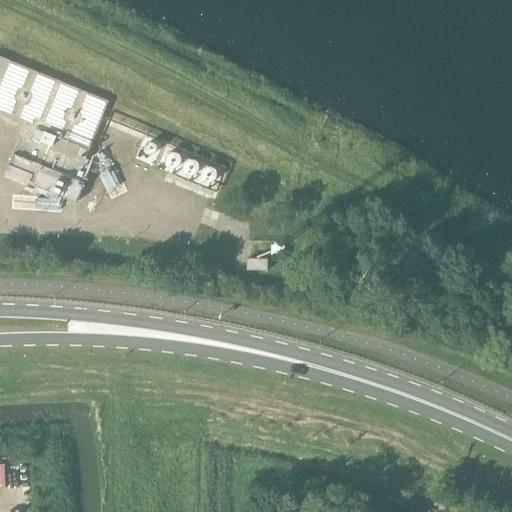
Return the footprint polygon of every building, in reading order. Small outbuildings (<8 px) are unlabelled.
[(0,116),(8,120),(19,124),(17,128),(13,139),(18,140),(4,173),(2,178),(31,189),(33,185),(38,184),(35,191),(40,193),(47,196),(48,196),(50,192),(65,199),(66,196),(69,194),(78,197),(85,179),(71,173),(74,166),(89,171),(97,174),(101,164),(93,161),(92,160),(91,160),(85,158),(108,102),(0,58),(0,116)] [(144,135),(134,159),(216,192),(225,167),(144,135)] [(104,147),(88,155),(91,162),(92,162),(92,163),(110,200),(127,192),(104,147)] [(50,198),(11,195),(11,210),(61,213),(62,198),(60,203),(50,198)] [(245,259),(244,271),(266,273),(266,259),(245,259)]
